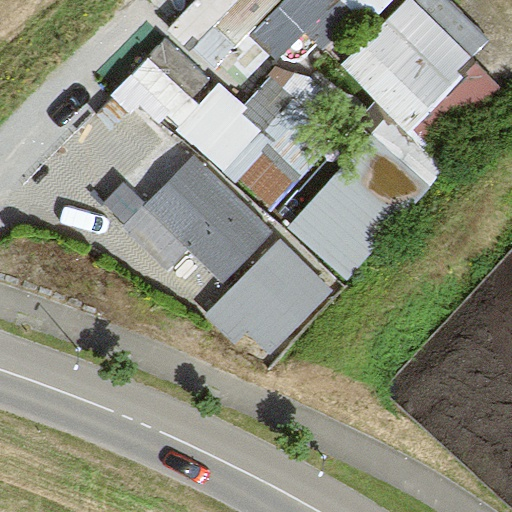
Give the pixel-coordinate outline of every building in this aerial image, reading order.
[(195,47),(239,0),(200,0),(174,27),(195,47)] [(344,0),(367,21),(386,0),(344,0)] [(476,61),(414,0),(406,0),(364,44),(430,108),(476,61)] [(501,85),(476,61),(430,108),(413,125),(438,150),(501,85)] [(327,134),(272,85),(234,127),(253,144),(232,167),(268,199),(327,134)] [(218,128),(163,88),(147,110),(201,150),(218,128)] [(412,178),(369,134),(292,210),(309,228),(336,201),(362,227),(412,178)] [(271,225),(195,153),(129,223),(172,264),(189,246),(223,277),(271,225)] [(68,222),(33,198),(19,219),(55,242),(68,222)] [(328,278),(301,253),(242,315),(269,341),(328,278)]
